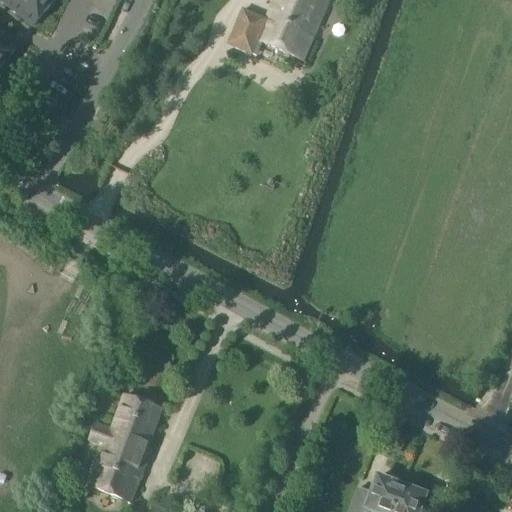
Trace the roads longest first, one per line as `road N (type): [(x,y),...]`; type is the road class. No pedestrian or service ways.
road 1 (tertiary): [(511,452),(38,197)]
road 2 (residential): [(38,197),(141,0)]
